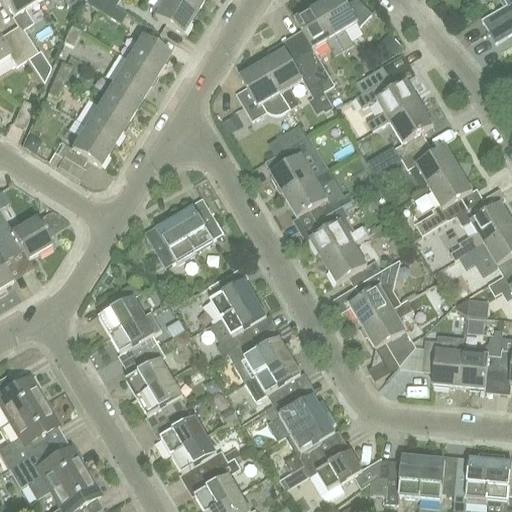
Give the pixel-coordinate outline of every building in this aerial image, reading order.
[(33,26),(24,13),(37,5),(33,0),(1,0),(14,19),(12,20),(17,30),(9,35),(23,56),(27,63),(38,56),(23,33),(33,26)] [(120,27),(127,17),(115,9),(100,0),(89,0),(86,5),(120,27)] [(100,0),(115,9),(120,0),(100,0)] [(197,14),(174,0),(165,0),(154,19),(183,36),(197,14)] [(174,0),(197,14),(205,0),(174,0)] [(343,0),(332,0),(318,8),(345,54),(354,48),(345,33),(357,26),(361,30),(373,17),(358,3),(348,8),(343,0)] [(511,0),(502,0),(507,7),(482,22),(489,35),(511,21),(511,0)] [(313,52),(303,59),(325,96),(336,90),(313,52),(327,45),(335,59),(345,54),(318,8),(295,22),(313,52)] [(511,21),(489,35),(496,47),(511,37),(511,21)] [(80,34),(72,30),(71,30),(64,45),(73,50),(80,34)] [(9,35),(0,40),(0,64),(9,59),(16,70),(27,63),(23,56),(9,35)] [(127,62),(156,80),(170,57),(141,40),(127,62)] [(272,61),(263,66),(290,113),(297,108),(288,93),(304,84),(308,91),(315,102),(324,96),(325,96),(303,59),(292,65),(282,48),(268,56),(272,61)] [(141,103),(156,80),(127,62),(113,86),(141,103)] [(55,81),(64,86),(71,70),(62,66),(55,81)] [(263,66),(240,80),(248,92),(237,98),(252,125),(266,116),(271,119),(275,119),(281,119),(290,113),(263,66)] [(363,97),(390,81),(383,70),(356,86),(363,97)] [(64,86),(55,81),(48,97),(57,101),(64,86)] [(377,103),(384,115),(368,126),(373,136),(390,126),(421,107),(407,84),(396,91),(390,81),(363,97),(354,102),(361,113),(377,103)] [(100,107),(128,124),(141,103),(113,86),(100,107)] [(13,127),(25,132),(35,109),(23,104),(13,127)] [(114,147),(128,124),(100,107),(86,129),(114,147)] [(402,162),(429,146),(423,136),(434,129),(421,107),(390,126),(403,147),(396,152),(402,162)] [(114,147),(86,129),(72,152),(65,147),(58,158),(81,172),(87,162),(100,170),(114,147)] [(310,154),(304,143),(277,159),(283,170),(271,177),(272,179),(273,182),(276,188),(279,189),(285,200),(316,181),(302,158),(310,154)] [(429,146),(402,162),(408,173),(416,168),(430,191),(460,172),(447,150),(435,157),(429,146)] [(430,191),(440,209),(433,213),(435,217),(416,228),(423,240),(441,228),(457,219),(468,212),(462,202),(474,195),(460,172),(430,191)] [(316,182),(316,181),(285,200),(298,221),(310,214),(316,225),(343,209),(351,204),(348,197),(339,202),(337,199),(329,203),(321,191),(334,183),(329,174),(316,182)] [(372,198),(385,213),(392,207),(379,192),(372,198)] [(468,212),(457,219),(463,230),(471,225),(477,235),(458,247),(461,252),(450,258),(454,265),(465,259),(470,256),(511,230),(511,223),(502,207),(490,214),(483,203),(468,212)] [(351,204),(343,209),(316,225),(322,235),(310,243),(324,265),(355,247),(368,239),(363,231),(355,235),(347,221),(349,219),(347,215),(355,210),(351,204)] [(176,221),(196,256),(215,245),(213,243),(224,237),(217,226),(206,232),(194,211),(176,221)] [(27,262),(28,262),(52,248),(35,221),(22,229),(19,224),(8,230),(5,224),(0,226),(0,239),(11,258),(21,252),(27,262)] [(170,254),(159,260),(165,272),(177,265),(178,267),(196,256),(176,221),(157,233),(170,254)] [(511,230),(470,256),(476,266),(490,257),(504,280),(511,275),(511,230)] [(0,298),(6,295),(3,290),(12,284),(1,265),(11,258),(0,239),(0,298)] [(368,269),(355,247),(324,265),(337,287),(349,280),(356,291),(383,275),(376,264),(368,269)] [(241,270),(212,288),(219,299),(211,304),(222,322),(256,302),(245,284),(248,282),(241,270)] [(362,301),(350,309),(352,312),(363,331),(401,308),(394,297),(393,295),(396,284),(389,273),(383,276),(383,275),(356,291),(356,292),(362,301)] [(511,275),(504,280),(489,289),(496,300),(502,296),(508,306),(511,303),(511,275)] [(180,281),(168,293),(183,309),(196,297),(180,281)] [(121,310),(105,319),(100,322),(111,340),(144,320),(134,302),(142,297),(135,286),(114,298),(121,310)] [(266,320),(256,302),(222,322),(233,342),(217,352),(222,361),(255,341),(249,331),(266,320)] [(401,308),(363,331),(377,353),(389,346),(395,357),(411,347),(422,341),(416,331),(409,336),(400,322),(409,317),(414,314),(408,304),(401,308)] [(144,320),(111,340),(122,358),(142,346),(148,357),(160,350),(154,339),(163,334),(152,316),(144,320)] [(463,356),(460,392),(485,394),(487,373),(500,374),(503,343),(502,343),(503,336),(494,335),(494,342),(490,342),(489,348),(484,353),(464,351),(463,356)] [(255,341),(222,361),(223,362),(229,359),(235,369),(246,386),(256,380),(290,360),(280,342),(279,341),(261,352),(255,341)] [(460,392),(463,356),(437,354),(438,344),(426,343),(423,374),(435,375),(434,389),(460,392)] [(511,343),(503,343),(500,374),(511,375),(510,389),(511,388),(511,343)] [(166,361),(160,350),(148,357),(155,367),(127,384),(138,402),(172,381),(161,363),(166,361)] [(301,378),(290,360),(256,380),(246,386),(258,407),(269,401),(273,408),(278,405),(289,398),(283,389),(301,378)] [(8,394),(1,383),(0,383),(0,408),(1,408),(10,425),(45,404),(31,380),(8,394)] [(183,400),(172,381),(138,402),(149,420),(169,408),(176,419),(187,412),(181,401),(183,400)] [(291,437),(324,417),(313,399),(296,409),(289,398),(278,405),(273,408),(265,412),(272,424),(280,420),(290,437),(291,437)] [(45,404),(10,425),(20,440),(0,451),(0,457),(10,473),(43,453),(37,442),(60,428),(45,404)] [(161,441),(172,460),(206,439),(195,421),(193,422),(187,412),(176,419),(182,428),(161,441)] [(335,435),(324,417),(291,437),(285,440),(294,455),(293,460),(284,465),(291,477),(304,469),(316,462),(309,450),(335,435)] [(217,458),(206,439),(172,460),(183,478),(204,466),(210,476),(240,459),(236,453),(224,460),(222,455),(217,458)] [(43,453),(10,473),(21,491),(42,478),(52,494),(87,473),(73,449),(50,463),(43,453)] [(322,472),(316,462),(304,469),(311,480),(309,481),(322,502),(324,504),(328,505),(331,505),(333,504),(345,497),(339,487),(362,474),(351,455),(322,472)] [(479,463),(470,462),(468,487),(456,486),(455,499),(454,507),(487,510),(488,504),(492,458),(479,457),(479,463)] [(504,459),(492,458),(488,504),(503,505),(502,511),(503,511),(511,511),(511,486),(510,487),(511,468),(511,466),(504,465),(504,459)] [(216,487),(195,499),(203,511),(215,511),(241,497),(230,479),(241,472),(238,466),(242,463),(240,459),(210,476),(216,487)] [(399,500),(421,502),(424,462),(403,460),(401,481),(388,480),(389,465),(383,465),(381,482),(380,482),(370,490),(370,500),(386,501),(386,507),(399,508),(399,500)] [(445,464),(424,462),(421,502),(441,504),(442,498),(455,499),(456,486),(443,485),(445,464)] [(78,511),(87,507),(102,498),(87,473),(52,494),(61,510),(58,511),(78,511)] [(249,511),(241,497),(215,511),(249,511)]
